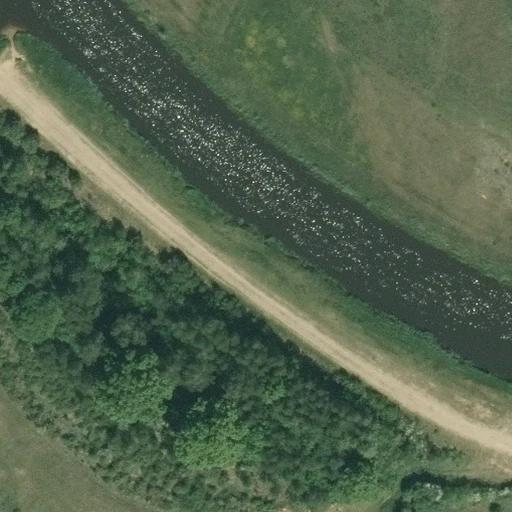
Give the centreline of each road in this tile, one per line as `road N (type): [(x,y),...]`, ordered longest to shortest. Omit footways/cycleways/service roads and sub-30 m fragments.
road 1 (track): [(0,77),(114,188),(276,314),(400,393),(511,445)]
road 2 (track): [(511,461),(395,502)]
